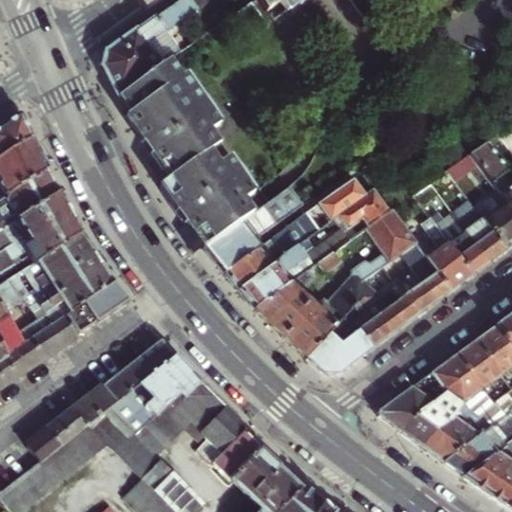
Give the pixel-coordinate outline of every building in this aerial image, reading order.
[(101,76),(112,96),(161,61),(171,54),(157,34),(192,9),(185,0),(178,0),(99,57),(98,68),(101,76)] [(248,0),(249,1),(259,16),(274,5),(276,4),(284,14),(304,0),(248,0)] [(242,36),(257,25),(243,5),(242,3),(226,14),(242,36)] [(212,124),(186,85),(178,74),(172,78),(161,61),(112,96),(127,118),(124,120),(139,141),(163,177),(167,182),(160,187),(202,248),(249,216),(238,200),(248,194),(223,156),(211,165),(202,151),(213,143),(203,129),(212,124)] [(0,125),(0,154),(2,157),(35,136),(29,123),(24,111),(0,125)] [(43,154),(35,136),(2,157),(0,158),(0,199),(49,168),(43,154)] [(511,179),(505,171),(504,172),(482,141),(466,153),(493,190),(511,216),(511,179)] [(55,181),(49,168),(0,199),(0,229),(6,226),(60,192),(55,181)] [(314,204),(326,221),(362,194),(351,179),(314,204)] [(362,194),(326,221),(331,228),(336,225),(340,231),(354,220),(361,229),(383,213),(367,190),(362,194)] [(511,216),(493,190),(469,207),(501,253),(511,244),(511,216)] [(65,200),(60,192),(6,226),(13,236),(8,240),(12,246),(70,209),(65,200)] [(215,266),(243,246),(254,239),(253,237),(295,208),(284,192),(249,216),(202,248),(202,249),(209,258),(215,266)] [(388,210),(397,222),(411,212),(416,218),(423,214),(409,194),(388,210)] [(464,201),(448,212),(478,254),(480,252),(487,263),(496,257),(501,253),(469,207),(464,201)] [(74,218),(70,209),(12,246),(6,250),(4,251),(7,256),(12,254),(18,264),(31,256),(78,225),(74,218)] [(361,229),(384,262),(411,243),(397,222),(388,210),(383,213),(361,229)] [(317,227),(308,215),(305,211),(300,214),(294,218),(302,229),(306,226),(310,232),(317,227)] [(478,254),(448,212),(437,220),(432,214),(426,218),(468,277),(478,270),(487,263),(480,252),(478,254)] [(416,218),(420,223),(426,218),(423,214),(416,218)] [(433,248),(420,256),(447,293),(459,284),(468,277),(426,218),(420,223),(417,225),(433,248)] [(37,265),(84,235),(81,230),(78,225),(31,256),(34,261),(37,265)] [(342,243),(331,228),(301,251),(305,257),(283,273),(289,282),(304,271),(313,265),(330,252),(342,243)] [(25,272),(38,292),(96,254),(91,245),(84,235),(37,265),(25,272)] [(247,252),(219,271),(233,289),(283,252),(274,238),(269,242),(267,238),(247,252)] [(283,252),(233,289),(242,299),(251,311),(288,283),(289,282),(283,273),(305,257),(301,251),(295,243),(283,252)] [(392,285),(401,297),(416,287),(421,294),(424,292),(432,303),(441,297),(447,293),(420,256),(411,243),(384,262),(397,281),(392,285)] [(245,249),(243,246),(215,266),(218,268),(219,271),(247,252),(245,249)] [(4,251),(0,253),(0,263),(6,272),(18,264),(12,254),(7,256),(4,251)] [(338,264),(330,252),(313,265),(319,272),(326,272),(338,264)] [(101,261),(96,254),(38,292),(43,300),(40,302),(44,308),(105,267),(101,261)] [(110,276),(105,267),(44,308),(48,316),(27,329),(22,334),(11,316),(0,323),(0,338),(11,357),(18,352),(35,341),(48,332),(68,319),(83,308),(83,306),(116,285),(110,276)] [(315,307),(288,283),(251,311),(263,321),(291,346),(302,356),(354,312),(361,307),(347,293),(354,288),(359,280),(353,273),(347,276),(331,295),(332,296),(327,304),(322,300),(315,307)] [(25,301),(28,299),(32,297),(19,276),(12,280),(25,301)] [(25,301),(12,280),(0,287),(0,296),(9,312),(25,301)] [(372,299),(359,280),(354,288),(347,293),(361,307),(366,304),(372,299)] [(81,338),(131,304),(123,294),(116,285),(83,306),(83,308),(68,319),(81,338)] [(416,287),(401,297),(406,305),(409,304),(416,315),(432,303),(424,292),(421,294),(416,287)] [(0,323),(11,316),(9,312),(0,296),(0,323)] [(406,305),(401,297),(388,306),(402,326),(409,320),(416,315),(409,304),(406,305)] [(36,313),(44,308),(40,302),(32,306),(36,313)] [(374,316),(370,319),(384,339),(393,332),(402,326),(388,306),(374,316)] [(338,372),(369,349),(356,330),(363,325),(354,312),(302,356),(313,366),(319,371),(338,372)] [(511,314),(505,319),(495,327),(511,349),(511,314)] [(72,343),(81,338),(68,319),(48,332),(54,340),(58,338),(64,348),(72,343)] [(384,339),(370,319),(363,325),(356,330),(369,349),(373,346),(377,344),(384,339)] [(485,334),(473,343),(499,377),(511,367),(511,349),(495,327),(485,334)] [(48,332),(35,341),(46,360),(64,348),(58,338),(54,340),(48,332)] [(0,364),(11,357),(0,338),(0,364)] [(35,341),(18,352),(31,371),(37,367),(46,360),(35,341)] [(466,348),(455,356),(481,390),(499,377),(473,343),(466,348)] [(134,394),(141,389),(178,360),(170,352),(163,344),(120,377),(133,395),(134,394)] [(0,364),(0,370),(9,385),(31,371),(18,352),(11,357),(0,364)] [(442,390),(448,394),(468,404),(480,410),(491,403),(481,390),(455,356),(443,365),(430,374),(442,390)] [(190,373),(178,360),(141,389),(152,402),(145,407),(134,394),(133,395),(116,409),(112,411),(137,437),(155,421),(160,427),(163,424),(167,421),(161,415),(180,399),(184,404),(202,387),(190,373)] [(0,391),(9,385),(0,370),(0,391)] [(391,426),(398,431),(448,394),(442,390),(430,374),(379,412),(380,419),(391,426)] [(111,397),(108,399),(116,409),(133,395),(120,377),(112,383),(105,389),(111,397)] [(214,392),(206,384),(202,387),(184,404),(179,409),(194,426),(221,400),(214,392)] [(105,389),(88,402),(102,419),(112,411),(116,409),(108,399),(111,397),(105,389)] [(448,394),(398,431),(410,439),(419,446),(468,404),(448,394)] [(502,413),(492,401),(491,403),(480,410),(496,418),(502,413)] [(82,407),(75,412),(87,428),(99,422),(102,419),(88,402),(82,407)] [(232,481),(263,451),(256,443),(247,433),(251,429),(224,403),(186,440),(199,452),(201,450),(210,441),(225,456),(216,465),(232,481)] [(469,439),(496,418),(480,410),(468,404),(419,446),(431,454),(442,462),(469,439)] [(464,477),(500,449),(483,436),(506,419),(508,422),(511,418),(511,405),(502,413),(496,418),(469,439),(442,462),(454,470),(464,477)] [(209,511),(156,456),(137,437),(112,411),(102,419),(99,422),(87,428),(63,447),(41,465),(2,495),(15,511),(17,511),(106,442),(143,482),(125,500),(135,511),(209,511)] [(63,447),(87,428),(75,412),(68,417),(50,431),(63,447)] [(163,424),(160,427),(155,421),(137,437),(156,456),(175,438),(163,424)] [(41,465),(63,447),(50,431),(34,444),(28,448),(41,465)] [(511,440),(500,449),(464,477),(495,497),(511,508),(511,440)] [(201,450),(216,465),(225,456),(210,441),(201,450)] [(282,511),(305,490),(289,475),(283,470),(263,451),(232,481),(251,500),(244,507),(248,511),(254,511),(258,507),(263,511),(262,511),(282,511)] [(305,490),(282,511),(335,511),(322,503),(305,490)]
